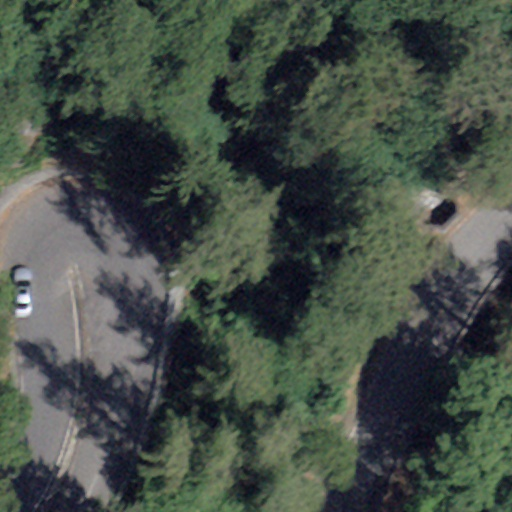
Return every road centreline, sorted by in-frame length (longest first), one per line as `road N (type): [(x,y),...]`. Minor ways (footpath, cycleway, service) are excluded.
road 1 (tertiary): [(9,511),(30,465),(45,394),(36,242),(65,222),(80,224),(104,248),(123,320),(114,430),(82,511)]
road 2 (tertiary): [(341,511),(456,275),(511,208)]
